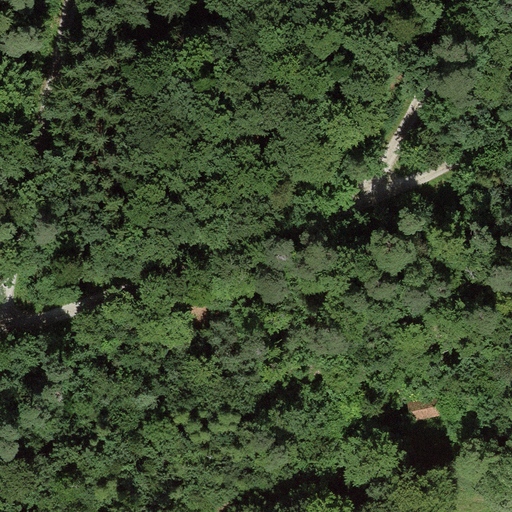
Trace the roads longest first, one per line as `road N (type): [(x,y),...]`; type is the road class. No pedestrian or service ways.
road 1 (track): [(0,333),(356,209),(511,136)]
road 2 (track): [(0,301),(66,0)]
road 3 (track): [(356,209),(429,87),(464,0)]
